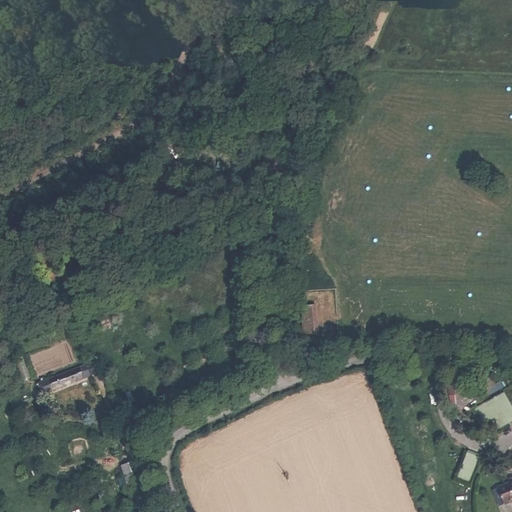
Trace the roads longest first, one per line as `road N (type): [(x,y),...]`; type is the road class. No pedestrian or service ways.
road 1 (track): [(206,0),(172,64),(130,102),(0,187)]
road 2 (unclassified): [(275,385),(364,358),(511,361)]
road 3 (unclassified): [(275,385),(168,442),(165,474),(179,511)]
road 4 (track): [(231,0),(252,167)]
